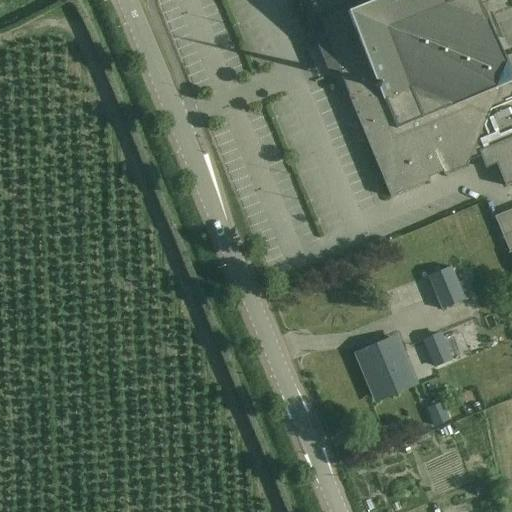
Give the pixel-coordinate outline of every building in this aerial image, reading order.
[(348,96),(390,197),(429,181),(428,177),(442,171),(444,175),(466,166),(469,160),(480,155),(485,168),(496,164),(505,186),(511,182),(511,55),(503,57),(481,4),(491,0),(375,0),(347,11),(344,5),(316,17),(348,96)] [(442,309),(464,300),(450,267),(428,276),(442,309)] [(439,334),(424,340),(435,367),(449,360),(442,341),(439,334)] [(376,398),(413,383),(395,340),(358,356),(376,398)] [(449,420),(442,401),(426,408),(434,426),(449,420)] [(449,426),(439,431),(442,438),(452,434),(449,426)]
